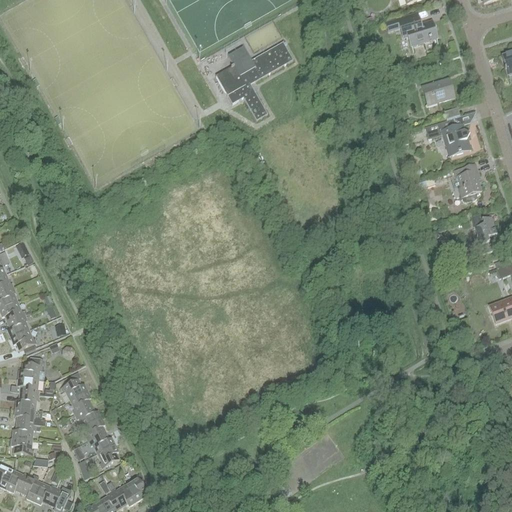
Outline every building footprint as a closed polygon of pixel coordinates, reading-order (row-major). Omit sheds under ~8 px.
[(418,15),(411,17),(385,25),(388,34),(401,30),(402,34),(407,32),(414,54),(412,47),(435,40),(437,46),(438,46),(431,23),(421,26),(418,15)] [(227,98),(232,106),(243,100),(256,123),(268,116),(250,86),(293,62),(283,44),(251,62),(244,48),(227,57),(233,68),(216,78),(227,98)] [(503,69),(505,77),(511,74),(511,52),(501,56),(505,69),(503,69)] [(427,108),(454,99),(448,80),(421,89),(427,108)] [(444,114),(446,121),(459,117),(457,110),(444,114)] [(451,130),(449,122),(436,126),(424,130),(427,140),(442,136),(449,158),(470,152),(467,142),(470,136),(465,134),(462,126),(451,130)] [(479,183),(475,167),(453,174),(455,181),(457,180),(460,190),(458,191),(461,202),(462,204),(464,205),(466,205),(473,203),(475,202),(476,200),(476,198),(475,196),(480,194),(477,184),(479,183)] [(422,174),(417,168),(410,174),(415,180),(422,174)] [(427,187),(425,179),(417,182),(419,189),(427,187)] [(473,229),(477,243),(468,246),(472,259),(491,253),(489,244),(491,243),(493,240),(492,238),(496,237),(491,219),(482,222),(481,218),(471,221),(474,229),(473,229)] [(24,244),(16,248),(22,259),(29,255),(27,251),(24,244)] [(500,281),(511,276),(511,266),(511,265),(496,271),(500,281)] [(0,295),(14,290),(12,285),(10,286),(6,277),(0,279),(0,295)] [(0,311),(17,305),(14,295),(15,295),(14,290),(0,295),(0,311)] [(43,300),(46,307),(52,304),(49,297),(43,300)] [(511,299),(489,308),(496,326),(511,319),(511,299)] [(7,325),(25,318),(23,313),(21,314),(17,305),(0,311),(0,314),(2,320),(5,318),(7,325)] [(10,340),(29,332),(25,323),(27,322),(25,318),(7,325),(10,331),(7,332),(10,340)] [(458,340),(466,337),(463,326),(455,328),(458,340)] [(67,337),(65,327),(55,329),(57,339),(67,337)] [(29,332),(10,340),(13,347),(16,346),(19,353),(28,349),(29,352),(35,349),(34,347),(37,346),(35,341),(33,341),(29,332)] [(58,352),(56,345),(48,348),(51,355),(58,352)] [(28,366),(23,366),(22,373),(19,373),(18,381),(38,383),(39,373),(41,373),(42,368),(43,360),(29,359),(28,366)] [(20,396),(39,398),(39,393),(37,393),(38,383),(18,381),(17,389),(20,389),(20,396)] [(70,403),(88,393),(84,386),(81,388),(78,381),(61,390),(63,395),(65,394),(70,403)] [(75,417),(92,408),(89,402),(91,401),(88,393),(70,403),(74,411),(72,412),(75,417)] [(16,402),(15,411),(35,413),(39,413),(40,404),(36,403),(38,403),(39,398),(20,396),(19,403),(16,402)] [(83,429),(101,420),(97,413),(95,414),(92,408),(75,417),(77,421),(79,421),(83,429)] [(16,426),(38,428),(38,427),(45,428),(46,421),(38,420),(39,413),(35,413),(15,411),(14,419),(17,419),(16,426)] [(88,444),(105,435),(102,429),(105,427),(101,420),(83,429),(88,438),(86,439),(88,444)] [(41,428),(38,428),(16,426),(16,433),(13,432),(12,440),(32,442),(33,433),(35,433),(35,432),(40,433),(41,428)] [(97,456),(115,447),(111,440),(109,441),(105,435),(88,444),(91,448),(92,447),(97,456)] [(31,452),(32,442),(12,440),(11,448),(14,449),(13,456),(32,458),(33,453),(31,452)] [(115,447),(97,456),(101,465),(100,466),(102,471),(119,462),(116,455),(118,454),(115,447)] [(79,449),(73,452),(76,457),(82,454),(79,449)] [(47,469),(48,462),(36,460),(33,467),(47,469)] [(0,488),(6,492),(14,473),(5,469),(6,467),(1,465),(0,467),(0,488)] [(62,474),(56,471),(51,482),(57,485),(62,474)] [(21,495),(29,478),(24,475),(23,477),(14,473),(6,492),(13,495),(15,492),(21,495)] [(33,504),(42,485),(37,484),(39,479),(34,477),(33,480),(29,478),(21,495),(27,498),(26,500),(33,504)] [(125,487),(136,504),(142,500),(141,498),(147,494),(137,478),(132,481),(133,482),(125,487)] [(42,504),(48,507),(56,490),(51,488),(51,489),(42,485),(33,504),(41,507),(42,504)] [(129,509),(136,504),(125,487),(116,493),(115,491),(111,494),(121,510),(127,506),(129,509)] [(56,490),(48,507),(55,510),(53,511),(62,511),(69,498),(60,494),(61,492),(56,490)] [(118,511),(121,510),(111,494),(107,496),(108,498),(99,503),(104,511),(118,511)] [(104,511),(99,503),(91,509),(90,507),(85,510),(86,511),(104,511)]
